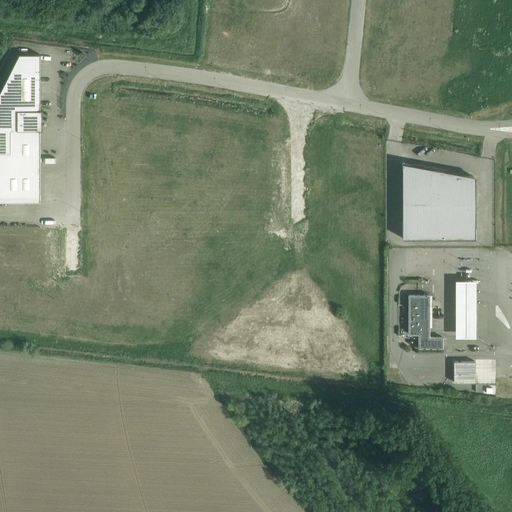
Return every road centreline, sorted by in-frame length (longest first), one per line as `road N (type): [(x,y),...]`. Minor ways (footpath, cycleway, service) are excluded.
road 1 (unclassified): [(348,105),(115,65),(86,71),(72,91),(72,225)]
road 2 (unclassified): [(511,129),(348,105)]
road 3 (unknown): [(298,97),(298,247)]
